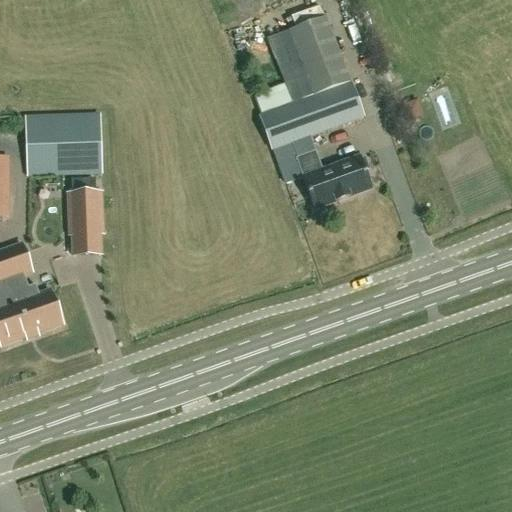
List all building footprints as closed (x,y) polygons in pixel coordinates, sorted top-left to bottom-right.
[(326,19),(291,32),(309,78),(254,97),(274,151),(364,119),(351,84),(350,84),(326,19)] [(26,119),(27,176),(101,174),(99,117),(26,119)] [(360,158),(323,172),(316,153),(297,160),(316,211),(372,190),(365,172),(370,171),(366,159),(361,161),(360,158)] [(69,236),(72,236),(73,256),(73,258),(75,258),(98,257),(100,257),(100,255),(99,235),(103,235),(101,194),(68,195),(69,236)] [(0,343),(2,347),(62,326),(49,291),(38,295),(35,286),(24,289),(20,277),(31,274),(21,245),(0,252),(0,343)]
